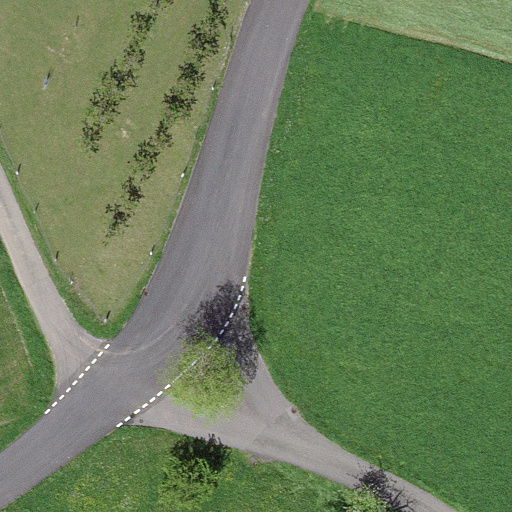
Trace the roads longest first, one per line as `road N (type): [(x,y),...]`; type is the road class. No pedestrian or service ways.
road 1 (track): [(0,180),(93,402),(284,425),(418,511)]
road 2 (tertiary): [(0,486),(205,286),(243,117),(284,0)]
road 3 (track): [(284,425),(205,286)]
